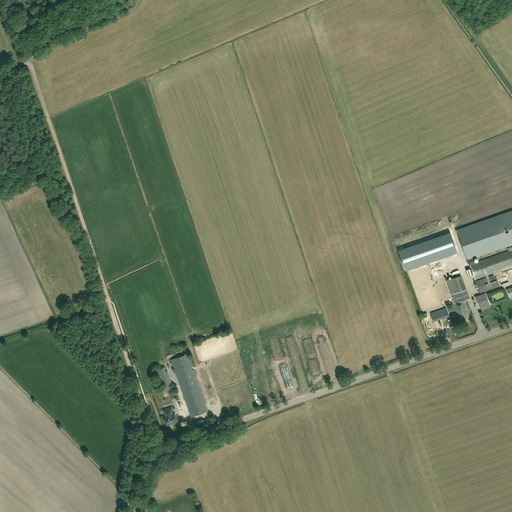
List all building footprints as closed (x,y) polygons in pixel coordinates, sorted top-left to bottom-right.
[(511,210),(458,229),(469,260),(511,244),(511,210)] [(475,278),(511,264),(511,249),(470,264),(475,278)] [(480,293),(500,286),(496,274),(476,281),(480,293)] [(455,305),(464,302),(463,299),(468,298),(460,276),(446,280),(455,305)] [(464,302),(455,305),(461,323),(470,320),(464,302)] [(448,308),(425,315),(429,325),(451,318),(448,308)] [(191,417),(208,411),(188,354),(171,359),(191,417)] [(173,412),(171,407),(163,410),(165,416),(164,416),(167,425),(177,421),(174,412),(173,412)]
